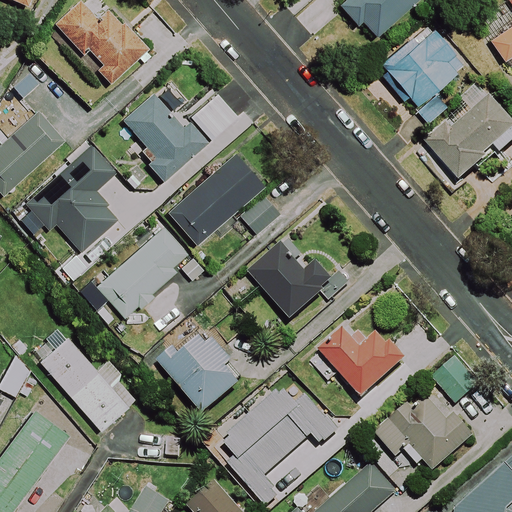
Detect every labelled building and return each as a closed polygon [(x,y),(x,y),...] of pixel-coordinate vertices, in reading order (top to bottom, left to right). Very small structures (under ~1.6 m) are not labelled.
[(34,0),(9,0),(31,10),(34,0)] [(419,0),(347,0),(340,6),(358,27),(363,23),(375,38),(419,0)] [(511,0),(507,0),(511,6),(511,27),(490,42),(505,62),(511,57),(511,0)] [(100,22),(80,3),(56,27),(82,53),(87,49),(103,64),(97,70),(114,86),(148,51),(109,12),(100,22)] [(463,67),(433,33),(416,47),(408,38),(375,67),(426,125),(442,110),(430,96),(463,67)] [(163,184),(209,144),(179,109),(172,115),(153,93),(122,120),(147,149),(141,154),(149,164),(147,165),(163,184)] [(237,118),(217,95),(191,118),(211,141),(237,118)] [(511,147),(511,124),(489,99),(450,133),(444,127),(425,144),(459,183),(495,151),(501,157),(511,147)] [(115,175),(91,148),(25,205),(48,231),(56,225),(81,254),(118,222),(93,194),(115,175)] [(264,187),(236,154),(168,214),(196,246),(264,187)] [(280,216),(264,196),(240,215),(256,235),(280,216)] [(188,255),(166,229),(97,286),(123,318),(176,273),(172,268),(188,255)] [(301,255),(289,240),(249,274),(290,322),(334,284),(316,262),(305,272),(295,260),(301,255)] [(369,342),(359,332),(350,339),(344,332),(310,362),(326,380),(336,372),(362,401),(387,377),(401,392),(418,376),(379,333),(369,342)] [(224,365),(231,360),(216,341),(208,347),(200,336),(162,367),(202,416),(240,385),(224,365)] [(95,371),(67,338),(40,362),(101,432),(135,402),(117,380),(121,377),(107,361),(95,371)] [(31,369),(13,360),(0,385),(0,389),(16,398),(31,369)] [(475,389),(452,362),(433,379),(456,405),(475,389)] [(449,419),(428,394),(409,411),(406,407),(375,434),(395,457),(404,450),(417,466),(424,460),(434,472),(475,436),(455,413),(449,419)] [(13,511),(68,436),(33,411),(0,457),(0,511),(13,511)] [(182,437),(146,435),(144,457),(180,460),(182,437)] [(375,511),(397,493),(372,465),(318,511),(300,511),(298,510),(295,511),(375,511)] [(511,511),(511,466),(464,508),(463,511),(511,511)] [(240,511),(216,485),(190,508),(192,511),(240,511)] [(164,511),(171,503),(148,488),(131,511),(164,511)]
